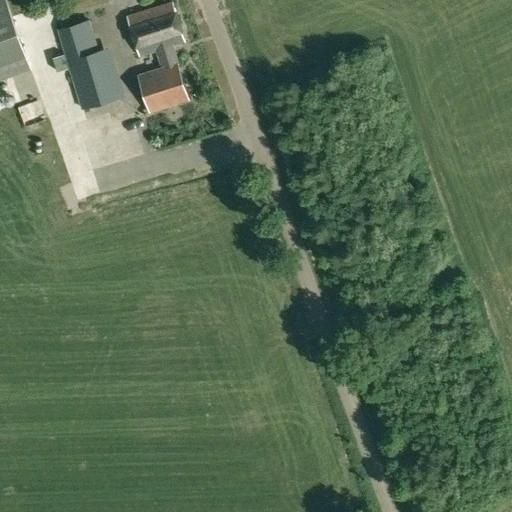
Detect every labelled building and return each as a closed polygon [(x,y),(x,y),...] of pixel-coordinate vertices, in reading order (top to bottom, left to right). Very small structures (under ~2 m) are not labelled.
[(6,0),(0,0),(0,82),(33,71),(6,0)] [(151,110),(190,98),(179,64),(173,45),(186,40),(174,2),(128,16),(141,55),(157,50),(163,68),(139,75),(151,110)] [(111,46),(101,49),(91,18),(58,29),(82,108),(127,94),(111,46)] [(21,107),(32,131),(58,119),(47,95),(21,107)] [(108,133),(65,145),(81,202),(105,195),(101,178),(109,175),(107,168),(116,165),(108,133)]
